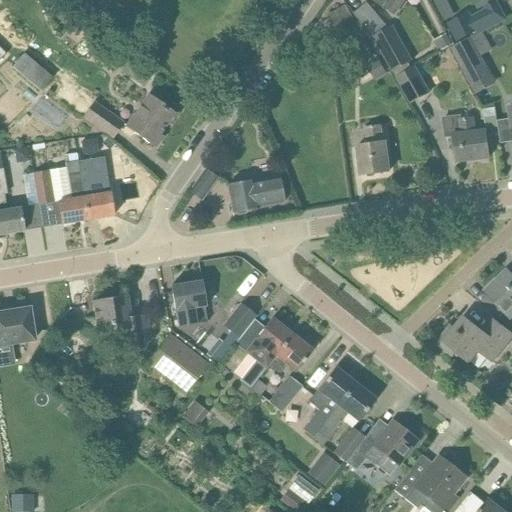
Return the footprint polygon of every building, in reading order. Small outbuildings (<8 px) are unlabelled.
[(373,0),(395,15),(404,0),(373,0)] [(507,19),(498,1),(487,7),(487,8),(472,17),(469,12),(447,23),(459,45),(472,38),(507,19)] [(354,20),(354,19),(346,5),(328,16),(357,65),(372,56),(363,40),(369,36),(358,18),(354,20)] [(394,26),(373,38),(392,72),(413,61),(394,26)] [(103,40),(90,30),(82,41),(94,51),(103,40)] [(459,45),(451,49),(468,80),(488,69),(472,38),(459,45)] [(28,51),(16,68),(46,91),(59,75),(28,51)] [(378,58),(367,64),(376,80),(387,74),(378,58)] [(417,67),(396,78),(410,104),(431,93),(417,67)] [(174,113),(158,101),(149,95),(126,127),(155,147),(163,136),(160,133),(174,113)] [(93,103),(83,117),(113,138),(124,124),(93,103)] [(473,118),(459,119),(458,116),(444,118),(447,136),(454,136),(457,162),(490,158),(487,130),(475,131),(473,118)] [(390,172),(387,152),(386,141),(383,142),(381,126),(366,128),(368,144),(358,145),(362,175),(390,172)] [(99,153),(96,139),(81,142),(84,155),(99,153)] [(0,235),(24,231),(21,211),(20,208),(7,210),(4,194),(7,194),(1,151),(0,151),(0,235)] [(49,171),(33,173),(42,228),(88,220),(78,162),(76,153),(64,155),(66,167),(49,170),(49,171)] [(114,216),(105,157),(78,162),(88,220),(114,216)] [(218,178),(205,169),(189,192),(202,201),(218,178)] [(259,208),(258,207),(284,202),(279,177),(254,181),(253,181),(228,186),(233,213),(259,208)] [(511,274),(508,271),(486,292),(509,315),(511,312),(511,274)] [(202,281),(171,286),(178,327),(195,324),(195,323),(207,321),(205,306),(206,306),(202,281)] [(151,340),(151,336),(147,316),(131,318),(127,297),(94,303),(98,331),(114,329),(118,351),(147,347),(151,340)] [(256,316),(241,304),(223,326),(232,333),(238,338),(233,344),(234,345),(256,317),(255,317),(256,316)] [(30,308),(0,312),(0,345),(35,340),(30,308)] [(511,336),(511,335),(508,332),(493,319),(483,332),(464,317),(455,329),(451,326),(437,343),(453,356),(457,351),(470,362),(479,350),(493,361),(511,336)] [(268,365),(293,334),(272,318),(261,332),(251,324),(234,345),(254,361),(239,380),(251,390),(258,380),(268,365)] [(238,338),(232,333),(224,344),(230,349),(233,344),(238,338)] [(296,372),(301,366),(313,350),(293,334),(268,365),(278,373),(285,364),(296,372)] [(186,393),(208,365),(169,335),(147,364),(186,393)] [(121,359),(113,360),(115,376),(123,375),(121,359)] [(313,437),(355,384),(335,368),(308,402),(319,410),(303,430),(313,437)] [(269,403),(281,412),(302,387),(289,378),(269,403)] [(267,387),(258,380),(251,390),(259,397),(267,387)] [(359,422),(363,415),(376,400),(355,384),(313,437),(332,452),(341,441),(332,434),(347,413),(359,422)] [(397,466),(405,456),(417,440),(393,421),(378,440),(369,433),(365,437),(345,463),(356,471),(363,462),(373,470),(376,466),(384,455),(397,466)] [(345,463),(365,437),(353,428),(334,454),(345,463)] [(340,466),(323,453),(307,474),(324,487),(340,466)] [(422,479),(410,469),(393,491),(419,511),(447,511),(459,499),(452,494),(465,478),(439,457),(422,479)] [(301,511),(308,504),(289,489),(280,500),(295,511),(301,511)] [(470,492),(453,511),(501,511),(487,500),(484,504),(470,492)] [(12,511),(35,511),(35,494),(12,494),(12,511)]
